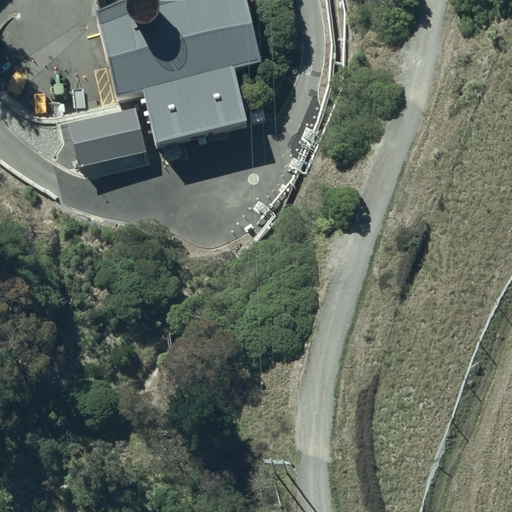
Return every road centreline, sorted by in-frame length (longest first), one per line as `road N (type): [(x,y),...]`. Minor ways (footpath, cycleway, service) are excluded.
road 1 (track): [(437,0),(428,54),(316,386),(319,511)]
road 2 (trunk): [(267,511),(169,0)]
